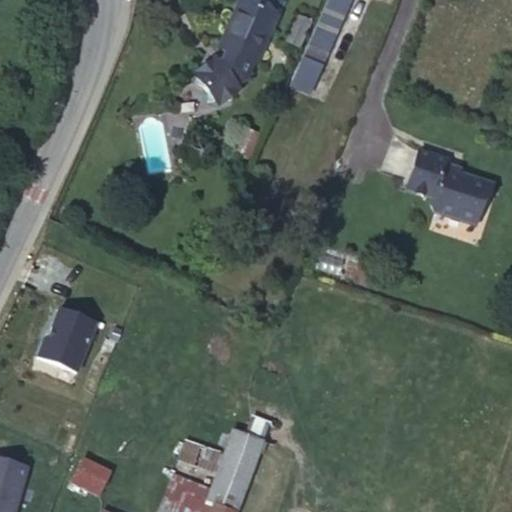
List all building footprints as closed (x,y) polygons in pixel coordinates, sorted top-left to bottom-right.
[(278,0),(243,0),(243,1),(239,0),(238,0),(230,19),(234,21),(222,50),(225,51),(221,60),(212,65),(203,62),(193,84),(203,88),(206,92),(207,103),(230,101),(230,91),(245,80),(252,64),(255,65),(276,16),(272,14),(278,0)] [(350,0),(327,0),(311,37),(313,37),(304,58),(313,62),(314,61),(322,65),(350,0)] [(297,16),(286,41),(296,46),(307,21),(297,16)] [(257,134),(243,128),(232,153),(246,160),(257,134)] [(492,184),(458,173),(451,171),(452,167),(444,164),(446,159),(418,150),(405,191),(431,200),(429,205),(433,214),(474,226),(482,201),(487,199),(492,184)] [(135,310),(144,313),(155,283),(136,276),(125,305),(135,310)] [(144,313),(135,310),(126,331),(162,346),(171,325),(144,313)] [(246,336),(218,321),(201,353),(229,368),(246,336)] [(120,328),(105,365),(119,371),(147,382),(162,346),(126,331),(120,328)] [(119,371),(105,365),(86,412),(99,418),(119,371)] [(147,382),(119,371),(99,418),(95,428),(124,439),(147,382)] [(188,437),(221,450),(234,416),(237,417),(243,401),(214,390),(208,408),(196,403),(192,419),(194,420),(188,437)] [(236,511),(262,441),(231,431),(222,456),(215,475),(210,490),(201,511),(236,511)] [(178,461),(215,475),(222,456),(185,442),(178,461)] [(98,496),(109,473),(82,459),(70,483),(98,496)] [(170,476),(158,510),(163,511),(201,511),(210,490),(170,476)]
